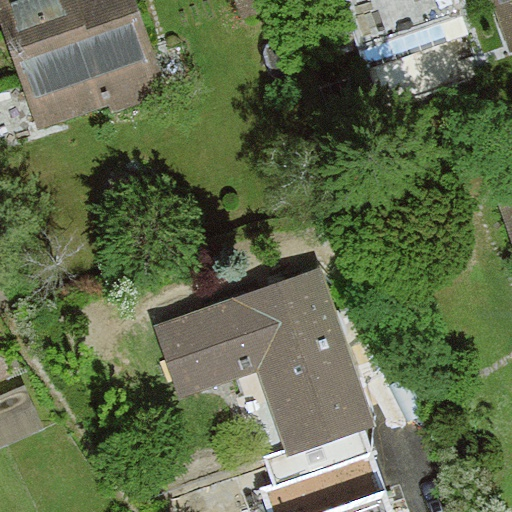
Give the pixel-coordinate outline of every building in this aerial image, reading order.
[(7,0),(50,126),(121,102),(124,110),(173,94),(141,0),(7,0)] [(287,0),(243,0),(251,20),(289,6),(287,0)] [(511,0),(500,0),(511,33),(511,0)] [(511,194),(502,198),(511,228),(511,194)] [(320,266),(156,325),(181,396),(261,367),(291,451),(364,425),(375,421),(320,266)] [(0,379),(18,374),(0,315),(0,379)] [(393,511),(364,425),(291,451),(266,459),(277,487),(263,490),(270,511),(393,511)]
